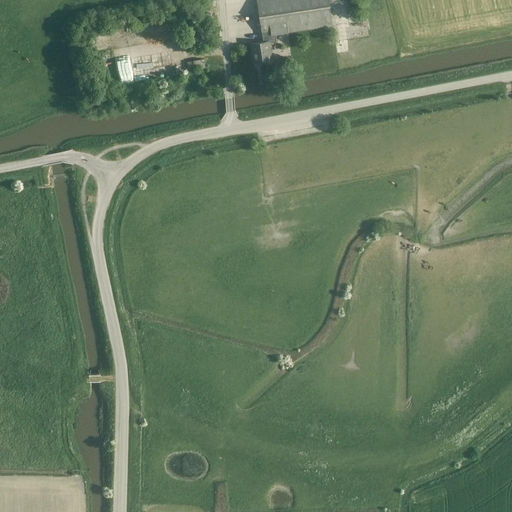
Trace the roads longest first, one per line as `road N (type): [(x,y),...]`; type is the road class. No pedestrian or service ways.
road 1 (unclassified): [(113,177),(169,141),(511,73)]
road 2 (unclassified): [(120,511),(121,366),(97,248),(113,177)]
